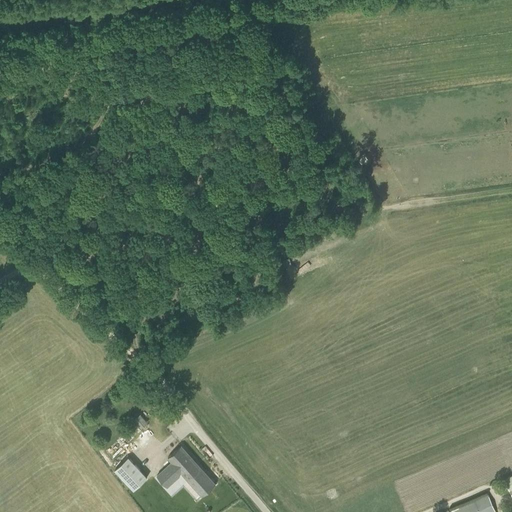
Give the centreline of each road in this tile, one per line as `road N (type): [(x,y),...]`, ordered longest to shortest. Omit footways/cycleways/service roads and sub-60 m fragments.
road 1 (track): [(180,407),(34,261)]
road 2 (track): [(133,0),(0,21)]
road 3 (unclassified): [(265,511),(180,407)]
